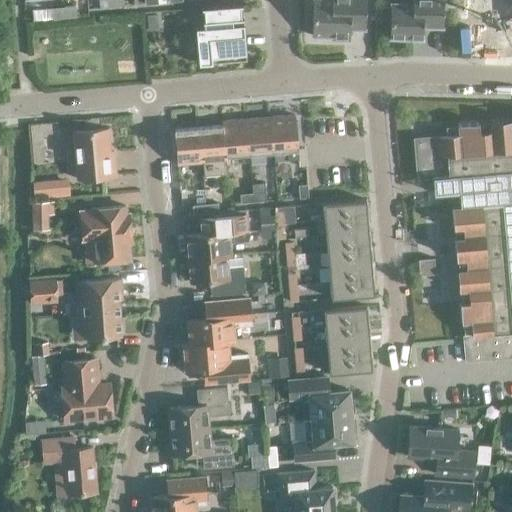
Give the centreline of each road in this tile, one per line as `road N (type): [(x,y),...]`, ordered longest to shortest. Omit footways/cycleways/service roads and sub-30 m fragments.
road 1 (residential): [(369,75),(395,329),(370,511)]
road 2 (residential): [(119,511),(164,300),(147,93)]
road 3 (residential): [(0,106),(147,93)]
road 4 (residential): [(511,76),(369,75)]
road 5 (residential): [(147,93),(282,82)]
